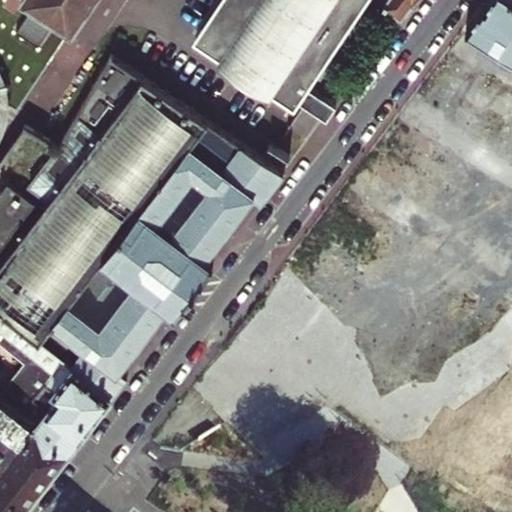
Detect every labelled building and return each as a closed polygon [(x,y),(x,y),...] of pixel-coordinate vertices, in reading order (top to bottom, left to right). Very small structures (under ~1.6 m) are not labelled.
[(0,0),(0,127),(69,29),(24,0),(0,0)] [(24,0),(69,29),(88,0),(24,0)] [(214,0),(196,27),(298,95),(323,114),(335,99),(309,80),(361,0),(214,0)] [(389,0),(384,7),(409,25),(426,0),(389,0)] [(511,0),(485,0),(466,26),(511,53),(511,0)] [(212,260),(204,253),(251,191),(260,197),(282,169),(109,56),(57,145),(51,142),(48,147),(53,151),(29,184),(47,198),(19,235),(0,259),(0,305),(20,321),(112,392),(126,373),(118,366),(167,303),(174,309),(193,284),(212,260)] [(337,78),(330,90),(355,105),(362,93),(337,78)] [(0,247),(12,233),(12,230),(34,202),(8,181),(0,190),(0,247)] [(0,511),(20,511),(112,392),(20,321),(0,305),(0,511)]
